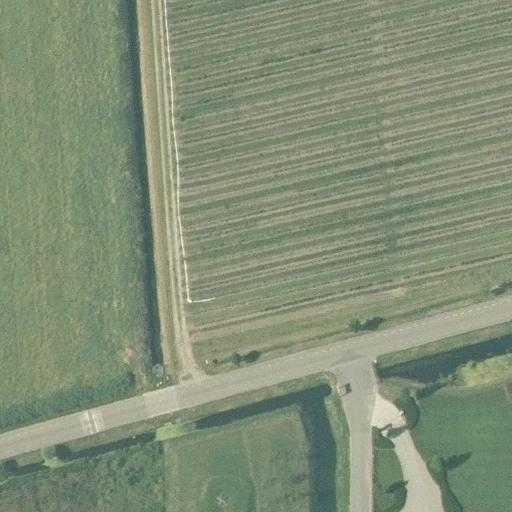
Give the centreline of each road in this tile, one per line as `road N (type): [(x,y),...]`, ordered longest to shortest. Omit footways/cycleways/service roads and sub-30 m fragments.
road 1 (tertiary): [(0,452),(511,309)]
road 2 (unknown): [(340,511),(324,361)]
